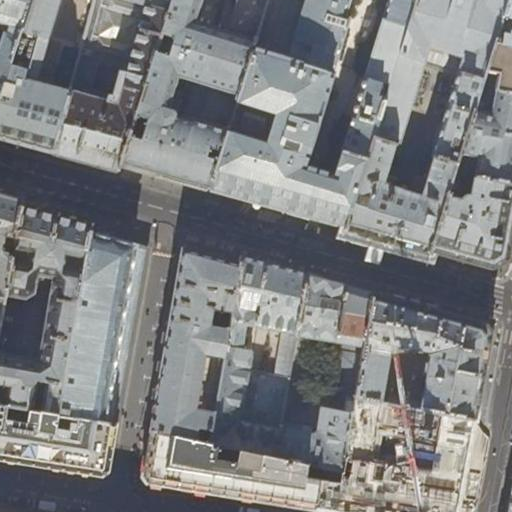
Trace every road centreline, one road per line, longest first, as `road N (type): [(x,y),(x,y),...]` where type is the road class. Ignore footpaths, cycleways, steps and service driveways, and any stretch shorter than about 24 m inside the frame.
road 1 (residential): [(511,303),(0,166)]
road 2 (residential): [(482,511),(511,328)]
